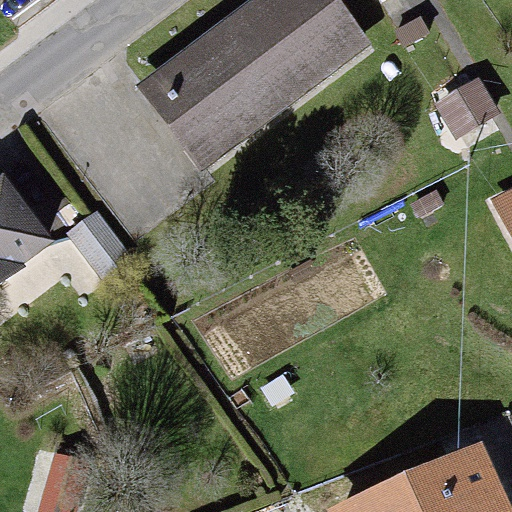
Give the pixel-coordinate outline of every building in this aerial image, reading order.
[(331,0),(267,0),(139,91),(196,172),(367,51),(331,0)] [(474,83),(437,105),(456,136),(493,114),(474,83)] [(0,185),(0,273),(42,243),(0,185)] [(511,197),(496,206),(511,236),(511,197)] [(509,511),(483,451),(340,511),(509,511)] [(16,458),(6,511),(44,511),(53,465),(16,458)]
